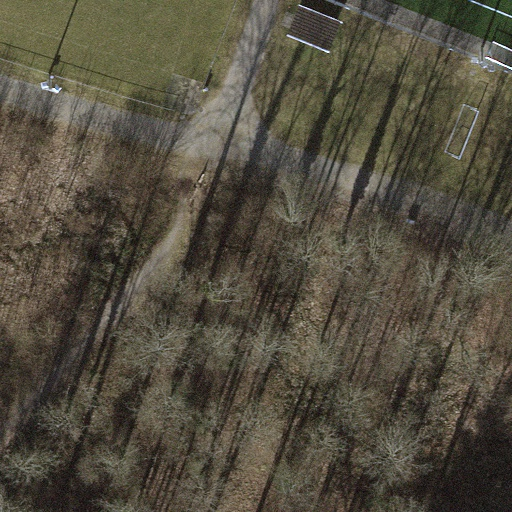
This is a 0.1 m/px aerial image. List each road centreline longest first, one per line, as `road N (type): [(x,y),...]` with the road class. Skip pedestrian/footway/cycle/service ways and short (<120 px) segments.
road 1 (track): [(0,444),(163,247),(269,0)]
road 2 (track): [(207,158),(0,93)]
